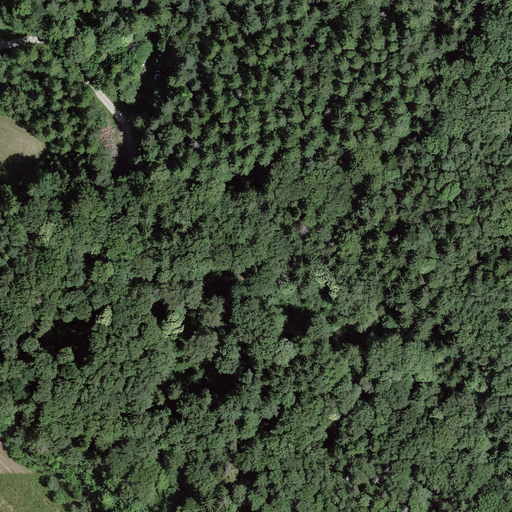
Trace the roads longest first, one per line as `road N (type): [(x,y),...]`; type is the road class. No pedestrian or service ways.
road 1 (track): [(444,133),(130,182),(0,213)]
road 2 (track): [(0,45),(43,40),(80,65),(119,119),(130,182)]
road 3 (track): [(159,511),(107,499),(0,392)]
